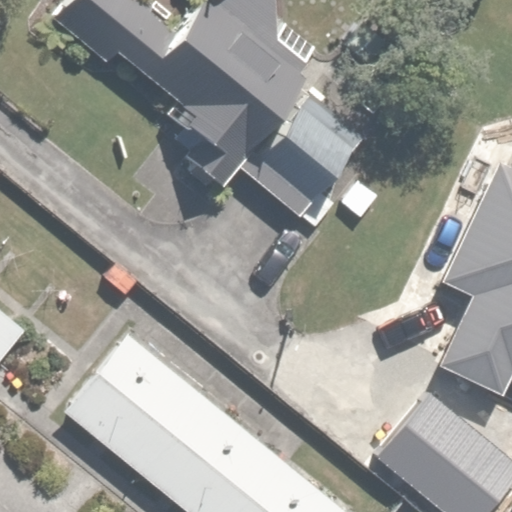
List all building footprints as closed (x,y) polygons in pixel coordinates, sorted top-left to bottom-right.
[(172,0),(172,1),(170,0),(58,0),(48,13),(298,207),(351,140),(280,85),(300,61),(221,0),(172,0)] [(511,165),(494,156),(436,276),(461,288),(429,354),(498,387),(510,360),(511,360),(511,165)] [(0,339),(18,315),(0,302),(0,339)] [(326,511),(338,498),(131,329),(64,411),(187,511),(326,511)] [(422,422),(383,472),(433,511),(502,511),(489,501),(502,484),(422,422)]
